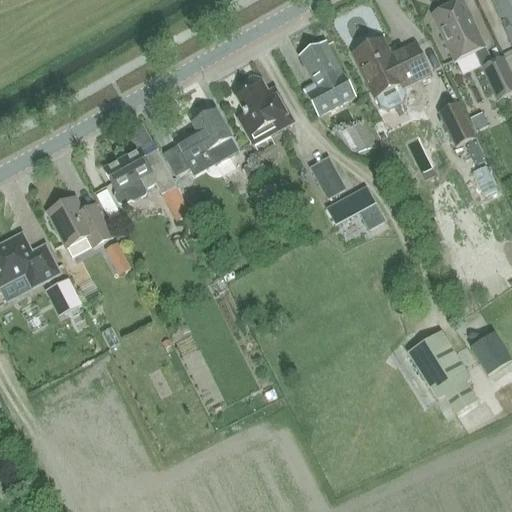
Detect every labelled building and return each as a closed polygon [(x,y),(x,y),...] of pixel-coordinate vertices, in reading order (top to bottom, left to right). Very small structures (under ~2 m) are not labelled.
[(511,0),(491,0),(511,44),(511,0)] [(464,3),(433,17),(455,65),(475,55),(498,104),(511,97),(511,76),(504,61),(494,66),(464,3)] [(384,42),(353,57),(374,101),(376,105),(378,104),(382,112),(389,114),(403,107),(406,97),(403,91),(431,78),(416,47),(392,58),(384,42)] [(355,101),(327,46),(301,60),(316,89),(305,94),(319,120),(355,101)] [(243,81),(241,90),(244,95),(237,100),(245,114),(238,118),(254,145),(293,121),(273,89),(266,93),(262,86),(264,85),(260,79),(251,76),(243,81)] [(459,109),(440,118),(456,152),(475,143),(459,109)] [(237,168),(243,165),(216,115),(194,127),(225,183),(240,174),(237,168)] [(375,148),(363,123),(347,131),(358,156),(375,148)] [(177,151),(163,158),(176,181),(189,173),(177,151)] [(177,190),(169,175),(158,154),(142,163),(137,153),(104,172),(117,195),(115,200),(118,206),(124,208),(131,204),(134,205),(146,198),(146,193),(157,188),(162,198),(177,190)] [(309,171),(327,204),(347,193),(329,160),(309,171)] [(251,167),(244,171),(252,185),(258,181),(251,167)] [(366,190),(326,211),(336,228),(359,215),(369,233),(385,225),(366,190)] [(107,193),(97,199),(110,224),(120,219),(107,193)] [(96,209),(84,216),(76,201),(49,215),(68,251),(89,240),(95,251),(113,241),(96,209)] [(120,219),(110,224),(114,232),(125,227),(120,219)] [(434,225),(422,230),(431,248),(443,243),(434,225)] [(122,233),(115,237),(119,244),(126,240),(122,233)] [(0,249),(0,291),(7,304),(31,291),(60,277),(45,248),(31,256),(22,238),(0,249)] [(117,247),(105,254),(108,261),(115,257),(121,254),(117,247)] [(62,299),(71,315),(82,309),(66,280),(44,291),(51,305),(62,299)] [(407,357),(436,404),(444,400),(455,418),(478,404),(466,386),(471,383),(441,335),(407,357)] [(511,363),(496,336),(471,352),(487,380),(511,364),(511,363)]
